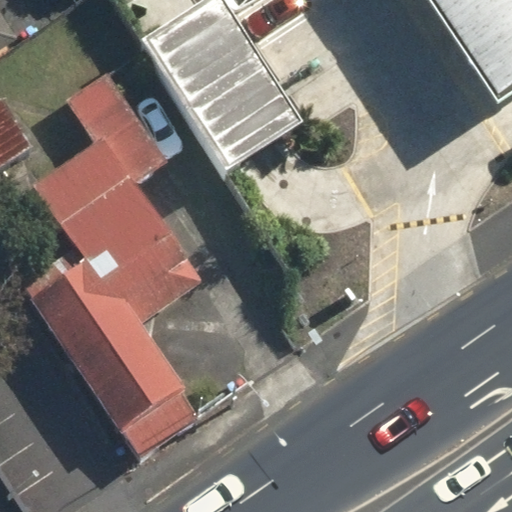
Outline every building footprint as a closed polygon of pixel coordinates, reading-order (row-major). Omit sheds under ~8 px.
[(0,0),(0,58),(55,23),(39,0),(0,0)] [(511,0),(397,0),(482,127),(511,107),(511,0)] [(293,139),(208,10),(180,29),(139,55),(223,184),(263,159),(293,139)] [(0,177),(32,159),(0,103),(0,177)] [(177,288),(85,146),(24,185),(86,281),(34,314),(117,444),(178,405),(125,321),(177,288)]
